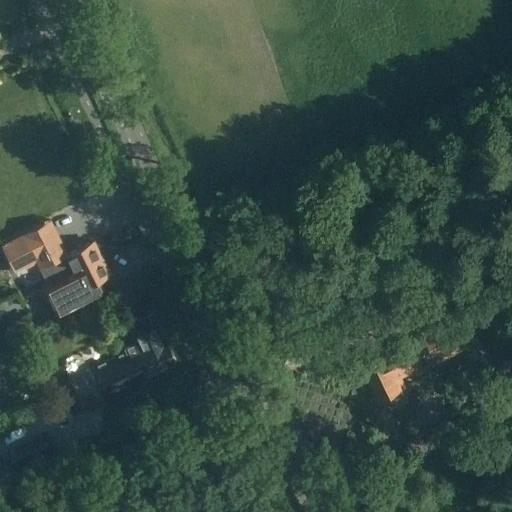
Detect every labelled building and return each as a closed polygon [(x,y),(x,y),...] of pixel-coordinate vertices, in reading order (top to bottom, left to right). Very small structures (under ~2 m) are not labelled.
[(28,257),(51,246),(45,234),(22,245),(28,257)] [(36,258),(49,284),(104,256),(99,245),(96,246),(94,241),(60,257),(56,248),(36,258)] [(62,312),(85,301),(105,292),(99,280),(106,277),(105,275),(109,273),(107,267),(109,266),(104,256),(49,284),(62,312)] [(469,311),(424,333),(436,359),(481,337),(469,311)] [(94,375),(107,403),(137,389),(135,384),(141,381),(140,378),(175,362),(154,316),(127,328),(136,347),(128,351),(131,357),(94,375)] [(383,396),(386,402),(393,404),(399,401),(402,395),(399,389),(404,386),(399,376),(421,365),(409,340),(385,352),(386,354),(362,366),(378,399),(383,396)] [(15,470),(57,452),(49,433),(5,451),(15,470)]
